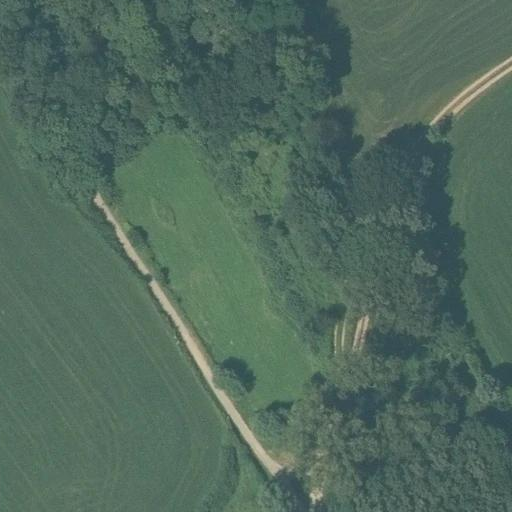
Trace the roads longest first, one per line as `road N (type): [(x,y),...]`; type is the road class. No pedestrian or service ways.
road 1 (track): [(275,472),(93,195),(0,15)]
road 2 (track): [(511,60),(452,105),(398,180),(321,462)]
